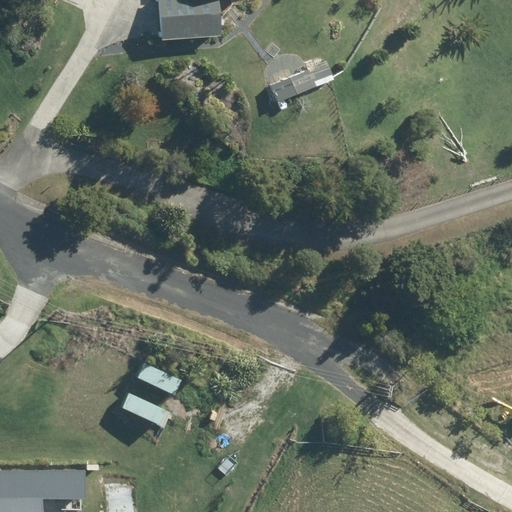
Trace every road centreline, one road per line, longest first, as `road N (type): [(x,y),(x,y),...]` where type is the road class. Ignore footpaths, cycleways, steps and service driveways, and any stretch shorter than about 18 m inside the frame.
road 1 (track): [(0,187),(46,165),(116,164),(234,215),(315,228),(511,184)]
road 2 (unclassified): [(0,207),(284,329),(370,350)]
road 3 (track): [(284,329),(358,381),(444,462),(511,501)]
road 4 (track): [(0,169),(116,0)]
